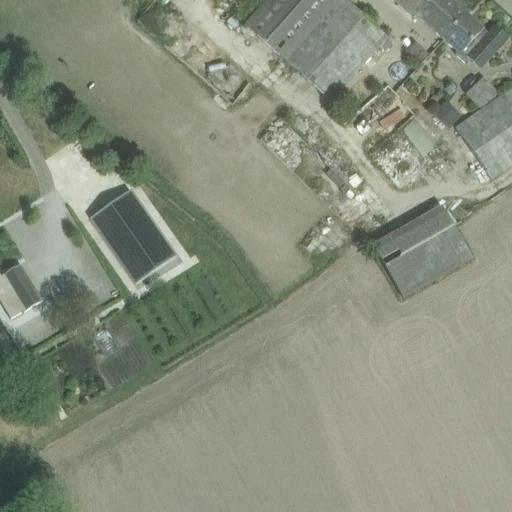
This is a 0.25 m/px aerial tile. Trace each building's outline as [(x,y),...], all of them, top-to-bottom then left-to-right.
[(226,0),(245,17),(259,0),(226,0)] [(390,45),(339,0),(265,0),(243,25),(330,102),(370,57),(375,62),(390,45)] [(445,39),(466,15),(449,0),(392,0),(413,18),(416,15),(445,39)] [(466,66),(471,61),(480,69),(506,40),(494,29),(488,35),(482,30),(483,29),(466,15),(445,39),(458,50),(454,55),(466,66)] [(412,57),(426,73),(438,62),(423,46),(412,57)] [(466,95),(481,111),(455,130),(490,181),(511,165),(511,89),(502,97),(483,79),(466,95)] [(386,84),(340,124),(400,192),(417,177),(415,176),(421,172),(417,168),(429,158),(433,163),(445,152),(386,84)] [(462,116),(446,101),(433,115),(449,131),(462,116)] [(129,192),(90,220),(135,286),(175,257),(144,213),(135,199),(129,192)] [(403,300),(472,260),(441,207),(372,248),(403,300)] [(304,228),(304,246),(327,247),(327,229),(304,228)] [(0,302),(10,319),(25,310),(25,311),(41,302),(20,265),(0,277),(0,302)]
